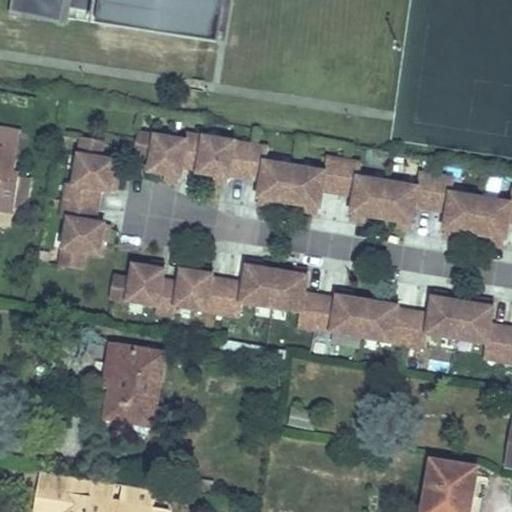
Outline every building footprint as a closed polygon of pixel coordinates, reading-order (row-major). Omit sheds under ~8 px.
[(220,45),(227,0),(16,0),(15,6),(63,17),(65,17),(67,7),(100,13),(98,24),(220,45)] [(0,222),(1,222),(3,207),(20,209),(26,174),(21,173),(25,150),(1,146),(4,129),(0,127),(0,222)] [(1,146),(25,150),(27,133),(4,129),(1,146)] [(182,140),(136,133),(133,155),(150,157),(147,171),(163,174),(177,177),(179,167),(196,169),(196,172),(212,175),(226,178),(226,174),(259,179),(256,197),(271,199),(302,204),(316,207),(319,190),(351,195),(349,212),(363,214),(393,220),(408,222),(411,204),(443,210),(441,227),(455,230),(486,235),(500,237),(503,220),(511,221),(511,187),(508,187),(506,201),(448,192),(450,177),(416,172),(414,186),(355,176),(357,162),(324,156),(321,171),(263,161),(265,147),(184,133),(182,140)] [(102,141),(81,137),(73,184),(66,183),(60,218),(67,219),(59,265),(81,269),(84,251),(98,254),(101,238),(103,223),(93,222),(99,189),(109,191),(111,176),(114,161),(100,158),(102,141)] [(270,205),(271,199),(256,197),(255,202),(270,205)] [(315,212),(316,207),(302,204),(301,210),(315,212)] [(362,220),(363,214),(349,212),(347,217),(362,220)] [(407,228),(408,222),(393,220),(392,225),(407,228)] [(259,267),(260,262),(246,259),(245,265),(259,267)] [(163,269),(164,263),(149,261),(148,267),(163,269)] [(130,278),(113,275),(109,297),(156,305),(154,311),(173,314),(175,305),(237,315),(239,301),(300,310),(297,325),(421,345),(423,331),(483,340),(481,355),(511,360),(511,326),(487,322),(489,305),(475,302),(444,297),(429,295),(427,313),(394,307),(395,304),(380,302),(350,296),(335,294),(335,297),(302,292),(305,274),(290,272),(259,267),(245,265),(242,282),(210,277),(210,274),(197,272),(180,268),(178,281),(161,279),(163,269),(148,267),(132,264),(130,278)] [(210,274),(211,268),(198,265),(197,272),(210,274)] [(350,296),(350,291),(336,288),(335,294),(350,296)] [(395,304),(396,299),(381,296),(380,302),(395,304)] [(489,305),(490,299),(476,297),(475,302),(489,305)] [(282,350),(221,340),(220,348),(253,352),(253,360),(281,363),(282,350)] [(118,352),(108,418),(151,424),(161,359),(118,352)] [(511,420),(508,420),(501,464),(511,465),(511,420)] [(428,460),(419,511),(463,511),(470,467),(428,460)] [(157,493),(35,471),(28,511),(36,511),(164,511),(155,510),(157,493)]
